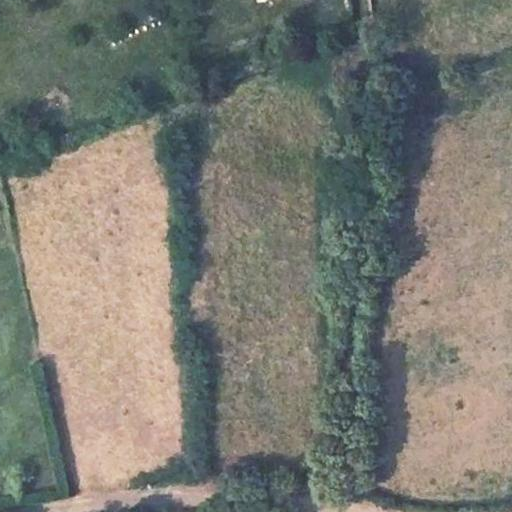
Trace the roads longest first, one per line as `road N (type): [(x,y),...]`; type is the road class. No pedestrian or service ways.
road 1 (track): [(351,506),(351,364),(380,99),(365,0)]
road 2 (track): [(82,511),(303,497),(380,511)]
